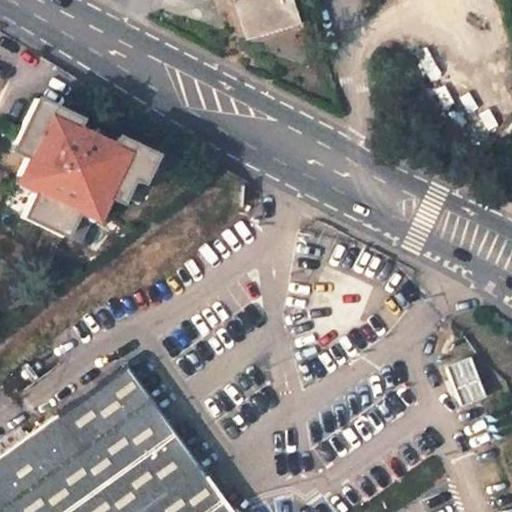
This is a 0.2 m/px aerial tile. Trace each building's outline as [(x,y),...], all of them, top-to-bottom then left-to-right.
[(288,0),(235,0),(247,36),(295,22),(288,0)] [(76,118),(32,97),(10,142),(26,150),(14,175),(33,184),(18,216),(59,235),(75,203),(94,212),(105,189),(118,194),(127,177),(136,182),(150,154),(113,136),(109,144),(71,126),(76,118)] [(490,193),(511,202),(511,186),(496,179),(490,193)] [(455,406),(480,397),(464,353),(439,362),(455,406)] [(231,511),(123,363),(0,452),(0,511),(231,511)]
